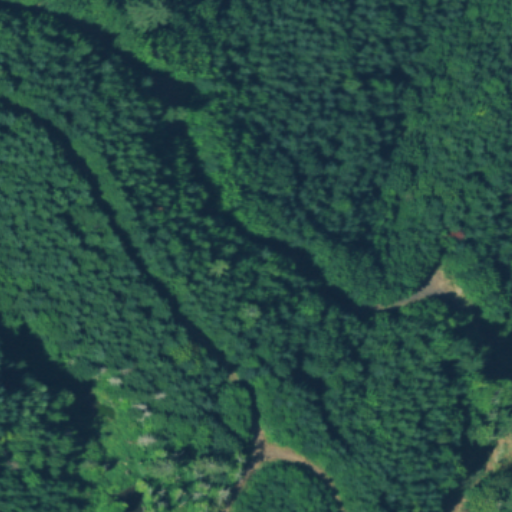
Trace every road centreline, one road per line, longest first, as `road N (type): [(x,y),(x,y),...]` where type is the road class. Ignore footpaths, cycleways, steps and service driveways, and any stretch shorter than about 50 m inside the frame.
road 1 (track): [(0,7),(44,12),(76,27),(173,101),(186,164),(232,233),(291,262),(336,307),(358,314),(421,298),(450,301),(511,381)]
road 2 (track): [(221,511),(255,456),(254,425),(240,393),(119,247),(61,151),(0,107)]
